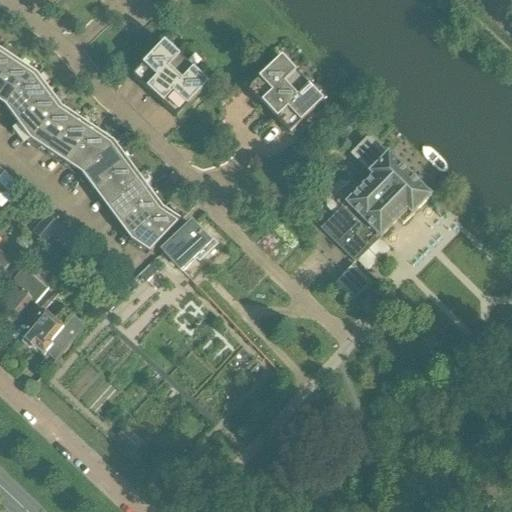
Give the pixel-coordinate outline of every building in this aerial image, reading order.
[(132,78),(147,92),(179,59),(164,45),(132,78)] [(0,54),(0,83),(19,63),(2,52),(0,54)] [(147,92),(162,106),(194,73),(179,59),(147,92)] [(248,91),(262,106),(295,75),(281,60),(248,91)] [(0,83),(0,105),(5,109),(37,75),(19,63),(0,83)] [(194,73),(162,106),(177,120),(205,90),(208,87),(194,73)] [(5,109),(17,125),(49,92),(37,75),(5,109)] [(262,106),(276,121),(309,90),(295,75),(262,106)] [(309,90),(276,121),(289,136),(323,104),(309,90)] [(17,125),(29,142),(61,108),(49,92),(17,125)] [(29,142),(47,154),(79,120),(61,108),(29,142)] [(47,154),(64,165),(96,131),(79,120),(47,154)] [(64,165),(81,177),(113,143),(96,131),(64,165)] [(341,211),(321,231),(355,264),(379,239),(397,221),(402,226),(411,217),(412,217),(413,216),(413,215),(428,200),(429,200),(430,198),(429,197),(428,197),(420,189),(420,188),(398,166),(397,166),(389,158),(388,156),(387,156),(387,157),(368,139),(351,156),(370,175),(369,176),(371,177),(373,179),(353,199),(344,190),(333,202),(341,211)] [(81,177),(94,193),(126,159),(113,143),(81,177)] [(94,193),(106,210),(138,176),(126,159),(94,193)] [(0,186),(4,190),(14,200),(15,200),(23,192),(0,169),(0,186)] [(106,210),(118,227),(150,193),(138,176),(106,210)] [(4,190),(0,194),(0,199),(8,207),(14,200),(4,190)] [(118,227),(131,243),(163,209),(150,193),(118,227)] [(163,209),(131,243),(149,255),(181,221),(163,209)] [(33,234),(39,239),(44,244),(59,227),(48,218),(33,234)] [(163,253),(163,254),(180,272),(181,272),(182,273),(196,259),(195,258),(209,245),(191,226),(163,253)] [(0,272),(9,262),(0,255),(0,272)] [(352,266),(334,284),(353,302),(371,285),(352,266)] [(139,277),(144,282),(155,272),(150,267),(139,277)] [(15,280),(10,286),(0,297),(0,321),(8,329),(32,301),(20,291),(23,288),(15,280)] [(35,350),(44,357),(46,354),(55,362),(61,355),(84,326),(73,317),(63,309),(53,321),(43,313),(29,330),(21,339),(23,341),(23,345),(28,350),(32,349),(34,351),(35,350)]
